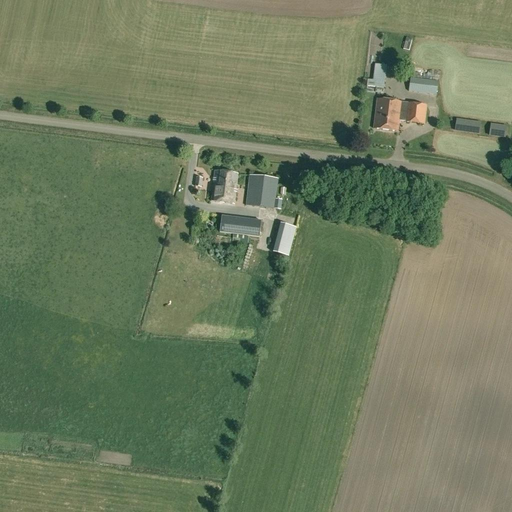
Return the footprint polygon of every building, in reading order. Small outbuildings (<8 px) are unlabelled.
[(386,66),(375,65),(372,80),(367,80),(366,86),(383,89),(386,66)] [(436,95),(438,82),(410,78),(408,92),(436,95)] [(399,121),(424,124),(426,106),(377,100),(374,129),(398,132),(399,121)] [(456,119),(454,130),(479,134),(480,122),(456,119)] [(490,124),(488,135),(505,137),(506,126),(490,124)] [(238,174),(215,172),(211,202),(234,204),(238,174)] [(280,210),(281,200),(275,200),(277,179),(250,176),(246,206),(280,210)] [(201,188),(203,179),(196,178),(194,187),(201,188)] [(259,238),(261,221),(221,217),(219,233),(259,238)] [(278,233),(276,242),(292,246),(294,237),(278,233)]
